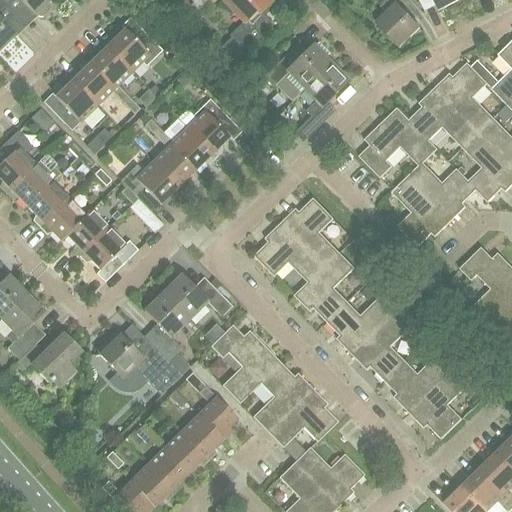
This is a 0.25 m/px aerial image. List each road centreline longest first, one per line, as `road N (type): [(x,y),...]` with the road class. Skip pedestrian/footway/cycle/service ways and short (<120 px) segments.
road 1 (residential): [(410,480),(402,456),(215,265),(216,251)]
road 2 (residential): [(216,251),(188,224),(98,316),(81,315),(0,231)]
road 3 (residential): [(216,251),(389,82)]
road 4 (residential): [(0,100),(106,0)]
road 5 (residential): [(389,82),(511,18)]
